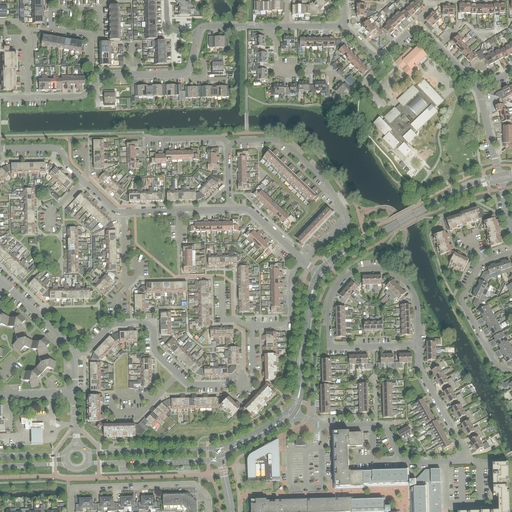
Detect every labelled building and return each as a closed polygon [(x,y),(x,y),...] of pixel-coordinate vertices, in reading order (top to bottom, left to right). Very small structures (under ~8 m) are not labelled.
[(310,4),(310,6),(310,14),(312,14),(312,16),(317,16),(322,12),(320,11),(325,7),(317,0),(314,0),(316,2),(314,4),(312,3),(311,4),(310,4)] [(420,9),(413,2),(409,6),(415,13),(420,9)] [(415,13),(409,6),(405,10),(411,17),(415,13)] [(405,18),(405,19),(407,21),(411,17),(405,10),(401,14),(405,18)] [(401,14),(399,12),(395,16),(401,22),(405,19),(405,18),(401,14)] [(434,13),(430,17),(436,23),(440,19),(434,13)] [(401,22),(395,16),(391,20),(397,26),(401,22)] [(425,21),(427,22),(424,25),(431,32),(434,29),(432,27),(436,23),(430,17),(425,21)] [(360,22),(363,25),(362,27),(366,31),(372,25),(367,19),(360,22)] [(397,26),(391,20),(386,24),(393,30),(397,26)] [(370,35),(372,33),(374,35),(375,34),(376,34),(376,35),(377,35),(378,36),(379,36),(380,36),(380,30),(377,27),(376,29),(374,26),(375,25),(373,23),(372,25),(366,31),(370,35)] [(385,35),(388,33),(390,36),(394,31),(393,30),(386,24),(384,25),(386,27),(383,29),(382,28),(380,30),(380,36),(381,36),(382,36),(382,35),(383,35),(384,34),(385,35)] [(265,36),(259,36),(257,35),(257,33),(252,33),(252,38),(255,38),(255,42),(265,42),(265,36)] [(297,44),(294,44),(294,36),(289,37),(289,46),(292,46),(292,49),(297,49),(297,44)] [(455,46),(462,40),(458,36),(451,42),(455,46)] [(215,37),(209,37),(209,44),(212,44),(212,48),(215,48),(220,48),(220,38),(216,38),(215,37)] [(281,44),(281,49),(285,49),(286,49),(286,46),(289,46),(289,37),(284,37),(284,44),(281,44)] [(0,51),(0,52),(1,52),(2,53),(3,54),(4,56),(4,57),(4,60),(4,62),(4,63),(4,67),(4,70),(2,70),(2,73),(3,75),(3,78),(3,83),(3,85),(3,88),(3,91),(7,91),(8,91),(12,90),(12,93),(17,93),(17,91),(16,91),(15,91),(15,70),(16,70),(16,53),(16,51),(8,51),(8,49),(4,49),(4,40),(2,40),(0,39),(0,51)] [(455,46),(459,50),(465,45),(466,44),(462,40),(455,46)] [(254,50),(257,50),(257,47),(265,47),(265,42),(255,42),(255,45),(252,45),(252,50),(254,50)] [(339,50),(338,52),(342,56),(349,50),(344,45),(344,46),(339,50)] [(459,50),(458,51),(462,55),(469,49),(465,45),(459,50)] [(413,50),(411,48),(403,55),(402,56),(401,57),(395,63),(405,73),(409,78),(419,68),(417,65),(427,56),(418,47),(416,49),(413,51),(413,50)] [(509,56),(505,48),(500,51),(504,58),(503,58),(504,59),(509,56)] [(469,49),(462,55),(466,59),(473,53),(469,49)] [(267,53),(260,53),(260,50),(257,50),(254,50),(254,55),(257,55),(257,58),(267,58),(267,53)] [(340,58),(344,62),(346,60),(353,54),(349,50),(342,56),(340,58)] [(500,51),(499,50),(494,53),(499,60),(503,58),(504,58),(500,51)] [(470,63),(469,64),(471,66),(470,67),(473,69),(474,70),(475,70),(477,71),(478,71),(479,71),(481,72),(482,71),(483,71),(484,71),(486,70),(487,70),(484,65),(481,58),(483,57),(480,51),(476,54),(474,52),(473,53),(466,59),(470,63)] [(499,60),(494,53),(489,55),(489,56),(494,63),(499,60)] [(353,54),(346,60),(350,64),(357,58),(353,54)] [(481,58),(484,65),(487,64),(489,66),(494,63),(489,56),(489,55),(488,54),(486,55),(487,57),(484,58),(484,57),(483,57),(481,58)] [(212,60),(212,61),(212,63),(212,64),(213,64),(213,68),(223,68),(223,63),(223,60),(223,56),(218,56),(212,56),(212,60)] [(254,66),(260,67),(260,63),(267,63),(267,58),(257,58),(257,62),(254,62),(254,66)] [(357,58),(350,64),(354,68),(361,62),(357,58)] [(361,62),(354,68),(358,72),(365,66),(361,62)] [(267,70),(260,70),(260,67),(254,66),(254,67),(252,67),(252,71),(257,71),(257,75),(267,75),(267,70)] [(365,66),(358,72),(363,76),(369,70),(365,66)] [(254,83),(260,83),(260,80),(267,80),(267,75),(257,75),(257,78),(254,78),(254,83)] [(35,86),(38,86),(39,86),(39,90),(45,90),(44,76),(42,76),(42,80),(35,80),(35,86)] [(434,108),(436,106),(437,107),(443,101),(431,88),(424,80),(417,86),(418,87),(416,89),(415,88),(413,86),(410,88),(397,101),(400,104),(395,109),(394,108),(384,118),(385,119),(383,121),(380,118),(379,117),(373,123),(373,124),(385,136),(385,137),(383,139),(393,149),(395,147),(396,146),(398,148),(397,149),(405,157),(411,151),(406,145),(408,143),(409,144),(417,136),(413,133),(416,131),(416,132),(420,128),(437,112),(434,108)] [(296,86),(296,93),(298,93),(299,93),(299,91),(304,91),(304,82),(299,82),(299,86),(298,86),(296,86)] [(304,82),(304,91),(309,91),(309,93),(312,93),(312,86),(310,86),(309,86),(309,82),(304,82)] [(314,86),(312,86),(312,93),(316,93),(316,91),(321,91),(320,82),(315,82),(315,86),(314,86)] [(320,82),(321,91),(326,91),(326,93),(329,93),(329,86),(326,86),(326,82),(320,82)] [(350,88),(345,83),(343,85),(340,82),(337,86),(343,93),(347,89),(348,91),(350,88)] [(279,94),(279,85),(274,85),(274,88),(273,88),(271,88),(271,96),(274,96),(279,96),(279,94)] [(287,96),(287,88),(284,88),(284,85),(279,85),(279,94),(284,94),(284,96),(287,96)] [(287,88),(287,96),(290,96),(296,96),(296,93),(296,86),(296,85),(290,85),(290,88),(287,88)] [(340,96),(343,93),(337,86),(333,90),(335,92),(333,95),(339,100),(341,98),(340,96)] [(504,92),(501,94),(502,96),(501,96),(500,97),(500,98),(499,98),(505,101),(508,99),(507,97),(510,96),(510,97),(511,96),(511,94),(508,88),(507,87),(502,90),(504,92)] [(497,103),(498,106),(495,106),(497,112),(499,112),(507,110),(506,107),(505,108),(504,105),(506,104),(505,101),(499,98),(499,99),(499,100),(499,101),(499,102),(497,103)] [(507,145),(510,147),(511,145),(511,143),(511,144),(511,138),(503,138),(503,144),(507,144),(507,145)] [(268,153),(262,159),(262,160),(266,163),(270,167),(274,171),(278,174),(282,178),(286,182),(289,186),(293,189),(297,193),(301,197),(305,201),(309,205),(312,201),(314,203),(315,202),(319,198),(318,197),(317,196),(309,189),(301,181),(297,177),(293,174),(286,166),(282,162),(278,159),(270,151),(269,152),(268,153)] [(45,163),(39,163),(40,174),(45,173),(47,174),(48,172),(50,165),(48,164),(47,164),(45,164),(45,163)] [(104,163),(94,163),(94,169),(95,169),(95,171),(95,172),(96,174),(102,171),(102,170),(102,169),(104,169),(104,163)] [(9,165),(6,166),(9,172),(10,172),(11,172),(11,174),(17,174),(17,164),(11,164),(11,165),(9,165)] [(55,167),(55,168),(53,166),(51,165),(50,165),(48,172),(49,172),(50,173),(48,175),(52,179),(59,171),(55,167)] [(6,166),(3,167),(2,169),(1,168),(0,169),(0,175),(4,180),(8,176),(10,175),(9,172),(6,166)] [(59,171),(52,179),(57,182),(64,175),(61,173),(64,170),(62,168),(59,171)] [(98,179),(102,183),(110,176),(105,172),(104,171),(102,171),(96,174),(97,177),(99,179),(98,179)] [(64,175),(57,182),(61,186),(70,176),(69,175),(66,177),(64,175)] [(65,190),(72,183),(69,181),(72,178),(70,176),(61,186),(65,190)] [(102,183),(107,187),(116,177),(115,176),(114,176),(112,178),(110,176),(102,183)] [(218,182),(219,180),(220,179),(211,176),(206,181),(214,189),(218,184),(217,184),(218,182)] [(107,187),(111,191),(118,184),(115,181),(118,179),(116,177),(107,187)] [(203,185),(202,186),(210,193),(214,189),(206,181),(204,179),(202,181),(205,183),(203,185)] [(111,191),(115,195),(122,188),(124,185),(123,183),(120,186),(118,184),(111,191)] [(198,193),(201,199),(204,198),(205,196),(206,197),(210,193),(202,186),(198,190),(200,191),(199,192),(198,193)] [(256,198),(256,197),(262,191),(264,190),(259,186),(252,194),(256,198)] [(120,198),(121,200),(124,201),(127,195),(125,194),(125,193),(126,192),(122,188),(115,195),(119,199),(120,198)] [(195,190),(190,190),(190,201),(198,200),(201,199),(198,193),(197,193),(196,193),(195,190)] [(256,197),(256,198),(260,201),(266,195),(262,191),(256,197)] [(84,195),(82,192),(75,200),(79,204),(88,194),(87,192),(84,195)] [(124,201),(127,202),(135,202),(135,192),(129,192),(129,195),(128,195),(127,195),(124,201)] [(88,194),(79,204),(83,208),(90,200),(88,198),(90,195),(88,194)] [(260,201),(264,205),(270,199),(266,195),(260,201)] [(264,205),(268,209),(274,202),(270,199),(264,205)] [(90,200),(83,208),(87,212),(97,202),(95,200),(92,203),(90,200)] [(97,202),(87,212),(91,216),(98,208),(96,206),(98,203),(97,202)] [(268,209),(272,212),(278,206),(274,202),(268,209)] [(272,212),(276,216),(281,210),(278,206),(272,212)] [(299,234),(295,238),(298,241),(296,243),(302,248),(304,246),(307,242),(311,238),(315,234),(318,230),(322,226),(326,222),(330,218),(332,216),(333,214),(333,213),(325,206),(321,210),(319,213),(318,214),(314,218),(310,222),(306,226),(303,230),(299,234)] [(98,208),(91,216),(95,220),(105,209),(103,208),(101,210),(98,208)] [(444,220),(444,221),(445,224),(446,225),(445,226),(446,226),(447,227),(446,228),(447,231),(448,231),(465,226),(464,225),(479,220),(479,219),(481,218),(484,213),(484,211),(481,210),(479,210),(478,208),(475,209),(475,210),(461,215),(461,216),(447,221),(446,220),(444,220)] [(105,209),(95,220),(99,223),(106,216),(104,214),(107,211),(105,209)] [(276,216),(279,220),(285,214),(281,210),(276,216)] [(279,220),(283,223),(283,224),(289,217),(285,214),(279,220)] [(484,222),(489,237),(487,237),(491,247),(502,244),(500,244),(497,235),(498,234),(494,220),(495,219),(494,216),(492,217),(491,215),(488,214),(486,214),(483,220),(484,222)] [(283,224),(283,223),(283,224),(287,228),(295,219),(291,215),(289,217),(283,224)] [(113,225),(112,222),(110,221),(111,220),(106,216),(99,223),(104,227),(105,226),(106,227),(107,228),(113,225)] [(115,229),(114,226),(113,226),(107,229),(108,230),(108,231),(105,231),(105,237),(116,237),(116,231),(115,231),(115,229)] [(248,238),(248,237),(254,231),(256,230),(252,226),(244,234),(248,238)] [(248,237),(248,238),(252,241),(260,233),(258,231),(256,233),(254,231),(248,237)] [(445,232),(434,236),(440,256),(445,254),(447,260),(450,262),(449,264),(463,271),(469,261),(468,261),(468,262),(453,254),(454,253),(451,252),(450,252),(444,233),(445,233),(445,232)] [(252,241),(256,245),(262,239),(260,237),(262,234),(260,233),(252,241)] [(256,245),(260,249),(268,240),(266,239),(264,241),(262,239),(256,245)] [(260,249),(263,252),(264,253),(270,246),(269,246),(267,244),(270,242),(268,240),(260,249)] [(1,244),(0,245),(0,253),(8,246),(6,244),(4,247),(1,244)] [(264,253),(263,252),(268,257),(275,248),(271,244),(269,246),(270,246),(264,253)] [(8,246),(0,253),(0,257),(2,260),(10,252),(7,250),(10,247),(8,246)] [(16,254),(7,264),(11,268),(18,260),(15,258),(21,252),(19,251),(16,254)] [(10,252),(2,260),(7,264),(16,254),(15,252),(12,255),(10,252)] [(18,260),(11,268),(15,271),(24,261),(23,260),(20,262),(18,260)] [(24,261),(15,271),(19,275),(26,268),(24,266),(26,263),(25,262),(24,261)] [(507,273),(503,261),(501,262),(501,264),(498,265),(501,274),(507,273)] [(511,270),(511,263),(510,264),(509,261),(506,262),(506,261),(503,261),(507,273),(511,270)] [(501,274),(498,265),(495,265),(495,264),(492,265),(496,276),(501,274)] [(108,274),(115,276),(116,273),(116,271),(117,271),(116,265),(106,265),(106,271),(109,271),(109,273),(108,274)] [(487,268),(488,271),(483,273),(488,279),(496,276),(492,265),(490,266),(490,267),(487,268)] [(26,268),(19,275),(23,279),(33,269),(31,268),(28,270),(26,268)] [(33,288),(40,281),(37,279),(40,276),(38,274),(28,284),(33,288)] [(112,281),(113,279),(115,276),(108,274),(108,275),(107,276),(105,274),(101,278),(109,285),(113,281),(112,281)] [(96,278),(95,280),(105,289),(109,285),(101,278),(99,281),(96,278)] [(490,292),(492,288),(490,286),(486,283),(487,281),(481,278),(478,283),(480,283),(478,286),(487,291),(490,292)] [(397,285),(394,282),(395,281),(394,280),(395,280),(394,279),(392,281),(392,280),(390,282),(388,280),(384,285),(389,289),(385,293),(387,295),(390,291),(397,285)] [(96,284),(93,287),(101,294),(105,289),(95,280),(93,282),(96,284)] [(40,281),(33,288),(37,292),(46,282),(45,281),(42,283),(40,281)] [(350,284),(347,286),(354,292),(358,296),(360,294),(356,290),(360,285),(356,281),(354,284),(351,282),(350,281),(349,282),(348,283),(350,284)] [(46,282),(37,292),(41,296),(43,298),(44,297),(45,298),(46,298),(49,298),(49,289),(48,289),(46,287),(48,284),(46,282)] [(141,287),(140,289),(144,293),(144,292),(145,292),(147,291),(147,294),(152,293),(152,283),(146,283),(146,286),(142,286),(141,287)] [(397,285),(390,291),(393,294),(389,297),(391,299),(401,289),(399,287),(400,286),(399,285),(399,284),(398,283),(397,285)] [(354,292),(347,286),(346,285),(345,286),(345,287),(346,288),(343,291),(354,300),(356,298),(352,295),(354,292)] [(487,291),(478,286),(477,289),(475,288),(474,291),(485,296),(487,291)] [(92,288),(83,289),(84,299),(89,299),(89,292),(92,292),(93,290),(92,288)] [(144,293),(140,289),(137,291),(138,295),(135,296),(135,301),(145,301),(145,295),(143,295),(143,294),(144,293)] [(401,289),(391,299),(393,301),(396,297),(401,302),(405,298),(403,296),(405,294),(407,292),(406,291),(405,292),(404,291),(403,292),(401,289)] [(354,300),(343,291),(341,293),(340,293),(339,294),(339,293),(338,294),(339,295),(339,296),(342,298),(340,300),(344,304),(349,299),(352,302),(354,300)] [(473,297),(476,298),(473,303),(481,303),(485,296),(474,291),(473,293),(474,294),(473,297)] [(482,304),(476,308),(479,313),(480,313),(481,315),(491,310),(488,305),(484,307),(482,304)] [(0,325),(7,327),(9,317),(8,317),(3,316),(2,311),(1,309),(0,309),(0,325)] [(491,310),(481,315),(483,318),(482,319),(483,321),(493,315),(491,310)] [(9,317),(7,327),(13,328),(15,334),(23,332),(21,326),(21,325),(24,321),(25,321),(25,320),(26,320),(20,314),(18,316),(15,319),(10,317),(9,317)] [(493,315),(483,321),(484,323),(485,322),(487,325),(496,320),(493,315)] [(496,320),(487,325),(488,328),(487,329),(488,331),(499,325),(496,320)] [(499,325),(488,331),(490,333),(491,332),(493,335),(502,330),(499,325)] [(162,338),(163,341),(169,338),(169,337),(169,336),(171,336),(171,330),(161,330),(161,336),(162,336),(162,338)] [(14,344),(12,345),(19,352),(21,350),(24,347),(28,348),(29,349),(30,349),(32,341),(31,341),(30,340),(26,339),(25,338),(23,332),(15,334),(17,341),(14,344)] [(118,333),(117,333),(115,334),(118,340),(119,340),(120,340),(120,342),(126,342),(125,332),(120,332),(120,333),(118,333)] [(494,341),(495,343),(505,337),(503,332),(493,337),(495,340),(494,341)] [(115,334),(112,335),(110,337),(110,336),(106,341),(113,348),(117,343),(116,342),(117,341),(118,340),(115,334)] [(32,341),(30,349),(31,349),(32,349),(37,350),(38,357),(48,354),(46,348),(49,345),(50,343),(44,337),(44,338),(43,339),(40,342),(39,342),(34,341),(33,341),(32,341)] [(498,344),(499,347),(508,342),(505,337),(495,343),(496,345),(498,344)] [(163,341),(164,344),(166,345),(165,346),(169,350),(177,342),(172,338),(171,340),(170,339),(169,338),(163,341)] [(425,349),(427,349),(436,348),(436,345),(441,345),(440,339),(434,339),(435,342),(426,342),(427,346),(425,346),(425,347),(425,349)] [(179,340),(177,342),(169,350),(174,354),(181,346),(178,344),(181,341),(179,340)] [(102,345),(114,356),(116,354),(114,352),(114,353),(111,350),(113,348),(106,341),(102,345)] [(499,351),(501,353),(511,347),(508,342),(499,347),(501,350),(499,351)] [(102,345),(98,349),(105,356),(108,353),(112,358),(114,356),(102,345)] [(183,349),(181,346),(174,354),(178,358),(187,348),(186,346),(183,349)] [(503,354),(505,357),(511,352),(511,348),(511,347),(501,353),(502,355),(503,354)] [(189,349),(187,348),(178,358),(182,362),(189,354),(187,352),(189,349)] [(93,355),(93,356),(92,358),(98,361),(99,359),(100,359),(101,360),(105,356),(98,349),(94,353),(94,354),(93,355)] [(191,356),(189,354),(182,362),(186,366),(196,355),(195,355),(197,353),(196,352),(191,356)] [(399,362),(396,363),(397,368),(402,368),(402,363),(406,363),(405,352),(404,352),(404,353),(403,353),(403,354),(399,354),(399,362)] [(384,364),(387,364),(387,353),(386,353),(384,353),(384,355),(381,355),(381,363),(378,363),(378,369),(384,369),(384,364)] [(388,353),(387,353),(387,364),(391,364),(391,369),(397,368),(396,363),(393,363),(393,355),(389,355),(389,353),(388,353)] [(40,363),(36,368),(42,373),(46,369),(47,368),(52,369),(52,370),(53,370),(54,370),(56,362),(54,361),(50,360),(48,354),(38,357),(40,363)] [(196,356),(196,355),(186,366),(190,369),(197,362),(195,360),(197,357),(198,356),(197,354),(196,356)] [(363,354),(361,354),(362,364),(365,364),(365,369),(371,369),(371,363),(368,363),(368,355),(364,355),(364,354),(363,354)] [(266,355),(265,355),(265,357),(265,360),(265,362),(266,373),(266,375),(266,377),(266,381),(266,382),(266,383),(266,384),(267,384),(267,383),(267,382),(267,381),(270,381),(270,382),(276,387),(277,386),(277,385),(276,384),(277,383),(277,381),(277,377),(277,374),(277,355),(266,355)] [(145,359),(145,356),(137,356),(137,359),(141,359),(141,365),(151,365),(151,359),(145,359)] [(92,358),(91,361),(91,363),(90,363),(90,369),(100,369),(100,363),(98,363),(98,362),(98,361),(92,358)] [(234,371),(236,369),(236,365),(239,365),(239,359),(229,359),(229,365),(231,365),(231,366),(230,367),(234,371)] [(433,377),(434,376),(442,372),(441,369),(445,366),(447,365),(445,361),(443,362),(442,361),(437,364),(438,367),(431,371),(433,374),(432,375),(433,376),(432,376),(433,377)] [(201,366),(197,362),(190,369),(194,374),(195,373),(196,374),(199,375),(202,369),(201,368),(200,368),(201,366)] [(199,375),(202,376),(202,377),(204,377),(210,377),(210,367),(204,367),(204,369),(203,369),(202,369),(199,375)] [(232,374),(234,371),(230,367),(229,369),(227,369),(227,367),(221,367),(222,377),(227,377),(227,374),(232,374)] [(22,370),(20,380),(21,380),(23,381),(29,382),(30,386),(31,388),(39,386),(38,384),(37,379),(37,378),(42,373),(36,368),(35,368),(31,372),(22,370)] [(435,381),(436,382),(445,377),(444,374),(448,372),(447,369),(442,372),(434,376),(436,379),(435,380),(436,381),(435,381)] [(447,383),(449,386),(454,383),(451,378),(447,380),(445,377),(436,382),(436,383),(437,383),(437,384),(439,384),(440,387),(447,383)] [(444,397),(445,398),(454,393),(452,390),(457,388),(454,383),(449,386),(450,388),(443,392),(445,395),(444,396),(444,397)] [(226,395),(220,395),(220,398),(220,401),(223,404),(221,405),(220,406),(232,417),(233,416),(235,418),(238,417),(240,415),(245,415),(247,417),(250,417),(252,415),(253,416),(276,393),(276,391),(274,389),(272,389),(272,388),(268,384),(267,384),(266,384),(266,386),(260,393),(258,394),(257,396),(249,404),(248,405),(246,407),(244,409),(241,409),(238,407),(237,406),(235,404),(229,398),(226,395)] [(456,396),(454,393),(445,398),(445,400),(446,399),(446,400),(448,400),(449,403),(456,399),(458,402),(463,399),(460,394),(456,396)] [(89,396),(89,422),(91,422),(91,423),(91,425),(93,427),(96,427),(99,430),(99,433),(102,436),(103,436),(104,436),(104,437),(135,436),(135,434),(136,434),(143,434),(148,429),(145,426),(143,429),(139,425),(135,425),(126,425),(124,425),(122,425),(111,425),(108,425),(106,425),(103,425),(101,423),(101,420),(101,418),(101,415),(100,403),(100,400),(100,398),(100,396),(100,394),(98,394),(97,394),(96,394),(92,394),(91,394),(89,394),(89,395),(89,396)] [(220,398),(217,398),(211,398),(212,408),(217,408),(217,405),(221,405),(223,404),(220,401),(220,398)] [(169,399),(169,400),(166,401),(169,407),(170,407),(171,406),(172,409),(177,409),(177,399),(171,399),(169,399)] [(417,406),(418,409),(426,404),(423,399),(415,403),(415,404),(411,406),(412,408),(417,406)] [(453,413),(454,415),(463,409),(461,406),(466,404),(463,399),(458,402),(459,404),(452,408),(454,411),(453,412),(453,413)] [(166,401),(164,402),(163,402),(162,403),(158,408),(165,415),(169,410),(167,408),(168,407),(169,407),(166,401)] [(419,411),(421,414),(429,409),(428,409),(426,405),(426,404),(418,409),(414,411),(415,413),(419,411)] [(153,407),(151,409),(161,419),(165,415),(158,408),(156,410),(153,407)] [(152,413),(150,416),(157,423),(161,419),(151,409),(150,411),(152,413)] [(422,416),(424,419),(432,414),(431,414),(429,410),(429,409),(421,414),(417,416),(418,418),(422,416)] [(465,415),(467,418),(472,415),(469,410),(465,412),(463,409),(454,415),(454,416),(455,415),(455,417),(456,416),(458,419),(465,415)] [(424,419),(419,421),(421,423),(425,421),(426,424),(435,419),(434,419),(431,415),(432,414),(424,419)] [(462,430),(462,431),(472,425),(470,422),(475,420),(472,415),(467,418),(468,420),(461,424),(463,428),(462,428),(462,429),(462,430)] [(157,423),(150,416),(146,420),(149,422),(153,427),(157,423)] [(31,421),(31,419),(21,419),(21,421),(21,424),(25,424),(25,430),(30,429),(40,429),(40,428),(43,428),(43,423),(40,424),(40,423),(31,424),(31,421)] [(430,427),(431,430),(432,430),(440,425),(439,425),(436,421),(424,427),(426,430),(430,427)] [(433,432),(434,435),(442,430),(439,426),(440,426),(440,425),(432,430),(431,430),(427,432),(428,434),(433,432)] [(474,431),(476,434),(481,431),(478,426),(474,429),(472,425),(462,431),(463,432),(464,432),(464,433),(465,432),(467,435),(474,431)] [(403,429),(407,437),(410,442),(412,440),(409,436),(412,435),(408,426),(408,427),(403,430),(403,429)] [(40,429),(30,429),(31,437),(31,446),(42,446),(42,437),(41,429),(40,429)] [(404,439),(407,437),(403,429),(403,430),(398,433),(405,444),(407,443),(404,439)] [(436,437),(437,440),(445,435),(442,431),(442,430),(434,435),(430,437),(431,439),(436,437)] [(358,431),(334,432),(334,444),(336,444),(337,475),(335,475),(335,483),(336,483),(340,487),(357,487),(357,485),(363,485),(363,472),(363,471),(361,471),(349,472),(348,449),(356,448),(356,447),(362,447),(362,433),(358,433),(358,431)] [(471,446),(471,447),(481,442),(479,439),(484,436),(481,431),(476,434),(477,437),(470,441),(472,444),(471,444),(471,446)] [(438,442),(440,445),(448,440),(447,440),(445,436),(445,435),(437,440),(433,442),(434,444),(438,442)] [(440,445),(435,447),(437,449),(441,447),(443,450),(451,445),(450,445),(448,441),(448,440),(440,445)] [(280,478),(278,441),(252,455),(251,456),(250,457),(249,458),(249,459),(248,460),(248,461),(248,462),(248,479),(248,481),(248,482),(251,482),(252,482),(256,482),(256,481),(265,481),(270,481),(272,481),(276,481),(277,481),(280,481),(280,480),(280,478)] [(483,445),(481,442),(471,447),(472,448),(473,449),(474,448),(476,451),(483,448),(485,450),(490,447),(487,442),(483,445)] [(475,511),(472,511),(471,511),(510,511),(509,463),(492,464),(493,478),(491,478),(491,481),(493,481),(493,496),(498,496),(499,509),(495,509),(495,511),(475,511)] [(409,469),(361,471),(363,471),(363,472),(363,485),(367,485),(408,484),(408,483),(409,483),(409,484),(410,486),(410,487),(410,486),(413,486),(413,488),(413,511),(441,511),(441,508),(440,483),(441,483),(440,470),(430,470),(425,470),(418,478),(416,479),(413,480),(409,480),(409,469)] [(159,509),(159,503),(155,503),(154,495),(148,496),(148,507),(152,507),(152,509),(159,509)] [(128,507),(127,496),(121,496),(122,504),(118,504),(118,511),(124,510),(124,507),(128,507)] [(134,496),(127,496),(128,507),(132,507),(132,510),(138,510),(138,504),(134,504),(134,496)] [(148,496),(142,496),(142,504),(138,504),(139,510),(145,510),(145,507),(148,507),(148,496)] [(182,511),(197,511),(197,502),(196,502),(195,501),(194,501),(194,500),(193,500),(193,499),(192,499),(192,498),(191,498),(189,497),(188,497),(188,496),(187,496),(186,496),(185,496),(184,496),(163,497),(163,511),(164,511),(182,511)] [(93,497),(86,498),(87,508),(91,508),(91,511),(97,511),(96,505),(93,505),(93,497)] [(101,497),(101,505),(97,505),(98,511),(104,511),(103,508),(107,508),(107,497),(101,497)] [(107,497),(107,508),(107,511),(117,511),(117,504),(113,504),(113,497),(107,497)] [(80,505),(76,506),(76,511),(82,511),(83,509),(87,508),(86,498),(80,498),(80,505)] [(263,500),(251,500),(251,511),(351,511),(351,500),(279,503),(279,501),(275,501),(275,499),(263,500)] [(355,500),(351,500),(351,511),(390,511),(390,509),(390,507),(388,507),(386,507),(385,507),(385,508),(383,508),(383,507),(383,506),(383,500),(355,500)]
